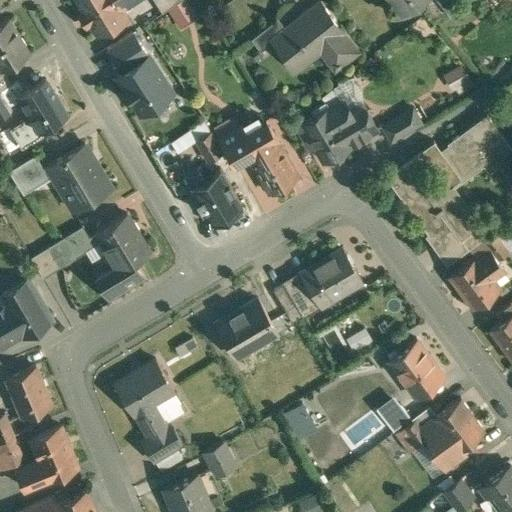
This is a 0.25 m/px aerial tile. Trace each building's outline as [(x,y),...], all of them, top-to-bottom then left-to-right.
[(76,0),(83,12),(80,14),(86,25),(90,23),(96,33),(126,14),(117,0),(76,0)] [(153,0),(162,12),(180,0),(153,0)] [(420,0),(391,0),(402,14),(420,0)] [(455,0),(436,0),(450,17),(461,7),(455,0)] [(286,29),(271,40),(272,41),(294,69),(320,49),(335,67),(356,51),(341,32),(343,31),(320,2),(286,29)] [(29,52),(9,18),(0,23),(0,69),(0,70),(2,69),(29,52)] [(277,18),(251,39),(260,51),(272,41),(271,40),(286,29),(277,18)] [(132,31),(106,48),(121,72),(147,55),(132,31)] [(171,92),(147,55),(121,72),(116,75),(130,97),(140,112),(171,92)] [(446,71),(455,93),(473,86),(464,64),(446,71)] [(0,70),(0,69),(0,90),(0,91),(10,84),(3,72),(2,69),(0,70)] [(66,112),(46,79),(24,92),(18,96),(20,99),(29,115),(10,127),(22,147),(43,134),(39,129),(66,112)] [(10,84),(0,91),(9,105),(20,99),(18,96),(24,92),(17,80),(10,84)] [(331,88),(319,97),(322,103),(310,109),(314,115),(295,126),(307,146),(313,143),(323,160),(350,144),(350,143),(340,127),(341,127),(338,122),(329,108),(340,102),(331,88)] [(0,90),(0,117),(12,110),(9,105),(0,91),(0,90)] [(364,106),(338,122),(341,127),(340,127),(350,143),(377,128),(364,106)] [(412,107),(382,125),(391,140),(421,122),(412,107)] [(433,140),(385,175),(427,232),(425,234),(446,264),(469,247),(485,235),(449,186),(481,162),(489,172),(498,165),(505,173),(511,168),(511,148),(486,113),(447,142),(451,148),(444,154),(433,140)] [(235,117),(214,129),(219,137),(234,129),(240,125),(235,117)] [(298,175),(265,120),(264,120),(268,127),(241,143),(234,129),(219,137),(236,166),(249,158),(269,192),(298,175)] [(210,131),(196,140),(208,160),(222,152),(210,131)] [(84,142),(47,165),(74,209),(111,187),(101,170),(100,170),(84,144),(85,143),(84,142)] [(35,154),(9,170),(18,185),(44,169),(35,154)] [(241,188),(228,166),(221,170),(234,193),(241,188)] [(220,169),(190,186),(212,224),(242,207),(234,193),(221,170),(220,169)] [(127,213),(96,231),(116,264),(119,269),(133,260),(149,250),(127,213)] [(82,225),(62,237),(75,257),(87,250),(82,241),(90,237),(82,225)] [(500,236),(494,229),(485,235),(469,247),(475,255),(476,255),(477,256),(489,247),(498,259),(510,250),(507,246),(500,236)] [(511,241),(511,235),(508,230),(500,236),(507,246),(511,241)] [(75,257),(62,237),(48,246),(60,266),(75,257)] [(60,266),(48,246),(30,256),(43,277),(60,266)] [(489,247),(477,256),(476,255),(475,255),(449,274),(473,307),(500,287),(493,278),(505,269),(498,259),(489,247)] [(342,248),(301,272),(320,304),(361,279),(342,248)] [(133,260),(119,269),(116,264),(96,276),(108,296),(142,275),(133,260)] [(301,272),(283,283),(296,304),(302,314),(320,304),(301,272)] [(27,278),(0,293),(0,296),(3,303),(0,304),(0,345),(21,333),(22,335),(51,319),(27,278)] [(283,283),(273,289),(285,310),(296,304),(283,283)] [(258,298),(216,322),(235,355),(277,331),(258,298)] [(511,303),(510,302),(496,313),(501,320),(489,328),(511,359),(511,303)] [(0,363),(35,349),(1,363),(0,360),(0,348),(22,335),(21,333),(0,345),(0,363)] [(445,376),(416,338),(388,359),(416,397),(445,376)] [(140,366),(130,372),(130,373),(114,383),(132,414),(134,413),(153,402),(174,389),(155,358),(141,367),(140,366)] [(36,364),(5,377),(21,416),(52,403),(36,364)] [(396,394),(378,407),(394,430),(413,417),(396,394)] [(436,415),(422,425),(431,437),(430,438),(435,446),(431,449),(445,467),(463,454),(459,449),(485,430),(460,397),(436,415)] [(167,425),(153,402),(134,413),(148,436),(167,425)] [(305,402),(286,412),(300,438),(320,428),(305,402)] [(429,405),(411,418),(413,420),(416,418),(422,425),(436,415),(429,405)] [(13,434),(4,412),(0,413),(0,439),(13,434)] [(422,425),(416,418),(413,420),(403,428),(417,447),(430,438),(431,437),(422,425)] [(61,426),(35,437),(31,426),(30,426),(31,427),(13,434),(23,457),(35,452),(38,459),(17,468),(25,485),(46,476),(46,477),(77,465),(61,426)] [(174,428),(145,445),(153,460),(182,443),(174,428)] [(0,466),(23,457),(13,434),(0,439),(0,466)] [(222,441),(204,451),(216,475),(235,465),(222,441)] [(511,466),(510,463),(484,482),(505,511),(509,511),(511,511),(511,466)] [(212,511),(196,473),(164,487),(174,511),(212,511)] [(460,477),(442,490),(457,510),(474,497),(460,477)] [(57,503),(55,503),(58,511),(95,511),(87,490),(57,503)] [(54,495),(14,511),(58,511),(55,503),(57,503),(54,495)]
